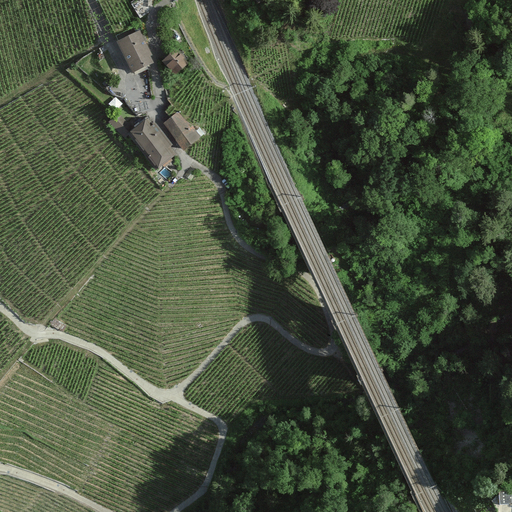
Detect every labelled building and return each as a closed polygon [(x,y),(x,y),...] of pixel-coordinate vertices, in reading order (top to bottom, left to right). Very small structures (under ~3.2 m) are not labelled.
[(136,29),(116,39),(131,69),(148,61),(145,55),(149,53),(136,29)] [(188,64),(176,50),(164,61),(176,74),(188,64)] [(179,113),(165,123),(184,149),(198,139),(179,113)] [(117,115),(110,122),(123,135),(131,128),(117,115)] [(143,121),(129,132),(156,167),(170,156),(164,149),(169,145),(153,124),(148,127),(143,121)] [(62,324),(54,319),(51,323),(59,329),(62,324)] [(511,488),(501,489),(502,505),(511,504),(511,488)]
